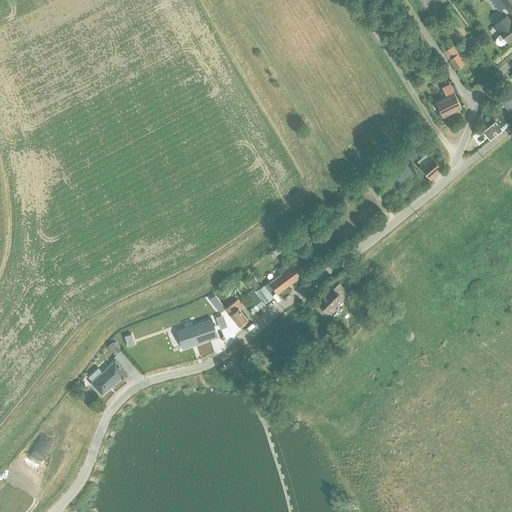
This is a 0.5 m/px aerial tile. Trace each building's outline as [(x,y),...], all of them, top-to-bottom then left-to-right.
[(511,0),(493,0),(501,10),(506,6),(511,13),(511,12),(511,0)] [(495,24),(509,43),(511,40),(511,19),(511,21),(507,15),(495,24)] [(451,57),(460,51),(455,43),(446,50),(451,57)] [(460,53),(453,58),(458,66),(466,62),(460,53)] [(436,101),(442,116),(460,108),(450,85),(444,88),(443,85),(437,88),(442,98),(436,101)] [(495,119),(473,137),(479,147),(490,139),(511,121),(511,91),(510,89),(499,98),(500,99),(494,104),(498,109),(495,112),(497,115),(494,117),(495,119)] [(424,135),(415,140),(423,150),(426,148),(429,152),(417,162),(421,166),(420,166),(431,179),(443,169),(434,157),(438,154),(429,145),(424,135)] [(406,162),(379,185),(388,195),(415,173),(406,162)] [(281,246),(274,250),(277,255),(284,250),(281,246)] [(281,274),(270,283),(278,294),(301,276),(290,261),(278,270),(281,274)] [(256,291),(265,304),(274,297),(266,286),(265,285),(261,287),(254,277),(250,280),(257,290),(256,291)] [(318,303),(315,306),(322,314),(326,311),(329,314),(344,298),(343,297),(349,292),(340,282),(334,288),(333,286),(316,302),(318,303)] [(266,286),(274,297),(276,295),(268,285),(266,286)] [(247,295),(253,302),(255,305),(250,308),(252,310),(250,311),(253,315),(266,305),(265,304),(256,291),(254,288),(246,294),(247,295)] [(221,312),(226,309),(216,295),(211,299),(221,312)] [(253,302),(247,295),(243,298),(249,305),(253,302)] [(238,300),(226,309),(239,326),(249,319),(241,310),(244,307),(238,300)] [(185,328),(178,330),(184,348),(218,336),(211,319),(194,325),(193,321),(184,324),(185,328)] [(320,343),(317,346),(326,355),(330,350),(332,352),(345,339),(333,326),(318,341),(320,343)] [(116,340),(108,346),(116,355),(124,349),(116,340)] [(99,368),(88,377),(92,381),(91,382),(102,395),(121,377),(123,380),(129,375),(115,360),(102,372),(99,368)] [(85,382),(79,384),(81,391),(87,389),(85,382)] [(109,398),(115,389),(112,387),(105,396),(109,398)]
